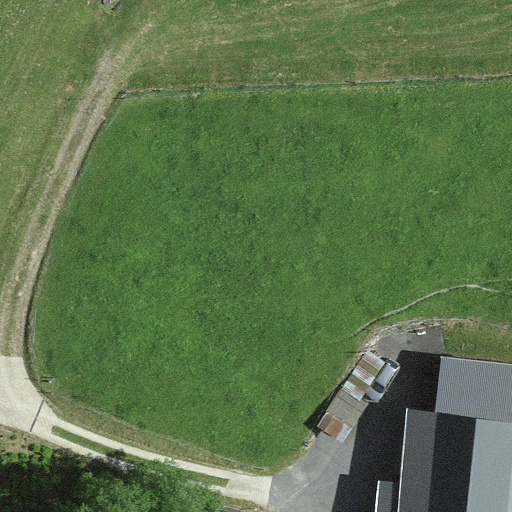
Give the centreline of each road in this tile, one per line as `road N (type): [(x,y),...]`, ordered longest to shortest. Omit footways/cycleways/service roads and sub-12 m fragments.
road 1 (track): [(0,413),(36,416),(69,438),(175,480),(271,493),(321,486),(422,342)]
road 2 (track): [(171,0),(67,159),(36,234),(12,364),(36,416)]
